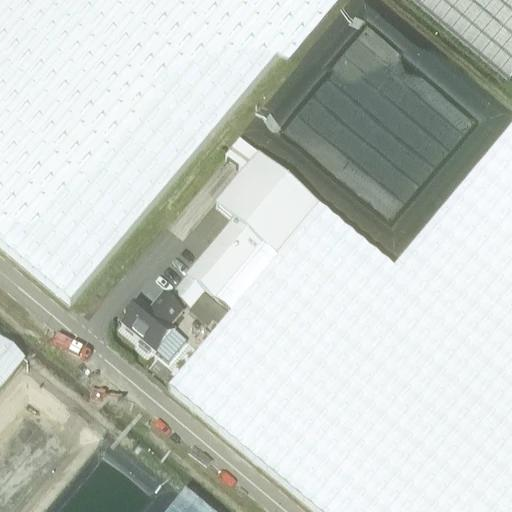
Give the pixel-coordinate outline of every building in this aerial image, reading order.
[(0,0),(0,249),(68,309),(326,0),(0,0)] [(511,0),(418,0),(506,73),(511,66),(511,0)] [(511,511),(511,128),(392,273),(318,211),(275,262),(229,317),(166,392),(310,511),(511,511)] [(215,211),(232,226),(275,262),(318,211),(258,160),(215,211)] [(203,296),(229,317),(275,262),(232,226),(171,297),(189,312),(203,296)] [(217,239),(212,234),(201,245),(207,250),(217,239)] [(139,306),(120,329),(139,345),(137,348),(147,356),(149,353),(154,357),(173,334),(168,330),(180,316),(160,299),(148,313),(139,306)] [(0,342),(0,390),(24,362),(0,342)] [(199,511),(182,498),(169,511),(199,511)]
